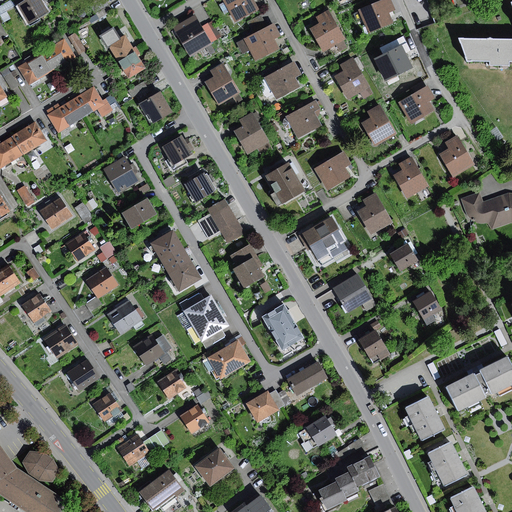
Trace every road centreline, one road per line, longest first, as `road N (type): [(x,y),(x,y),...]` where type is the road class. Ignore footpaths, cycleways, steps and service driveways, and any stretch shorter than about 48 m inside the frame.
road 1 (residential): [(196,116),(141,147),(141,155),(268,371),(279,373),(330,345)]
road 2 (residential): [(77,461),(138,415),(26,247),(0,257)]
road 3 (residential): [(366,174),(461,118),(399,0)]
road 4 (residential): [(366,174),(272,0)]
road 5 (residential): [(330,345),(418,511)]
road 6 (residential): [(196,116),(269,241)]
road 7 (residential): [(103,71),(0,134)]
road 8 (residential): [(269,241),(330,345)]
road 9 (residential): [(269,241),(358,189),(366,174)]
